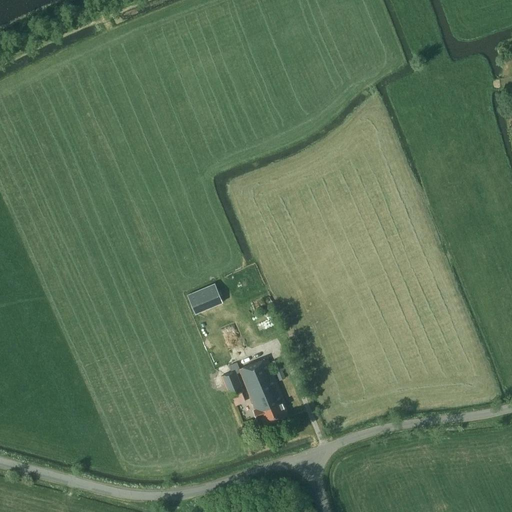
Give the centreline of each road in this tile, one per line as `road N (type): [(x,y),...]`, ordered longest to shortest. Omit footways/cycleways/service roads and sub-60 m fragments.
road 1 (unclassified): [(305,455),(384,428),(511,407)]
road 2 (tertiary): [(119,491),(196,491),(305,455)]
road 3 (unknown): [(305,455),(297,381),(279,345),(260,340)]
road 4 (tertiary): [(119,491),(0,460)]
